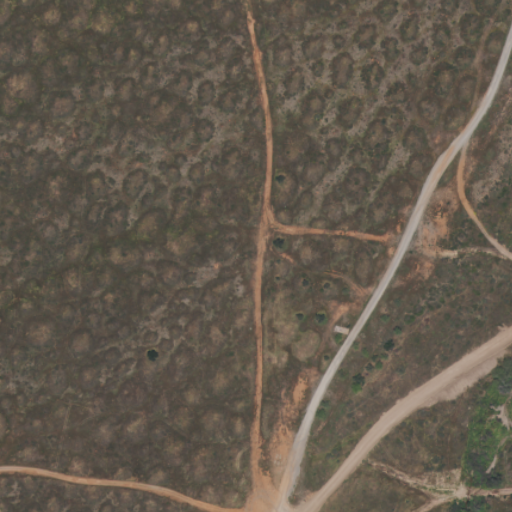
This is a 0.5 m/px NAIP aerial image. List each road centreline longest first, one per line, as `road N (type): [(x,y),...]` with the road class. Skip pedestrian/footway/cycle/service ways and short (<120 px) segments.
road 1 (track): [(294,511),(311,412),(511,49)]
road 2 (track): [(244,0),(272,135),(256,511)]
road 3 (track): [(299,511),(407,406),(511,335)]
road 4 (track): [(0,476),(79,473),(247,511)]
road 5 (track): [(511,495),(441,489),(361,457)]
